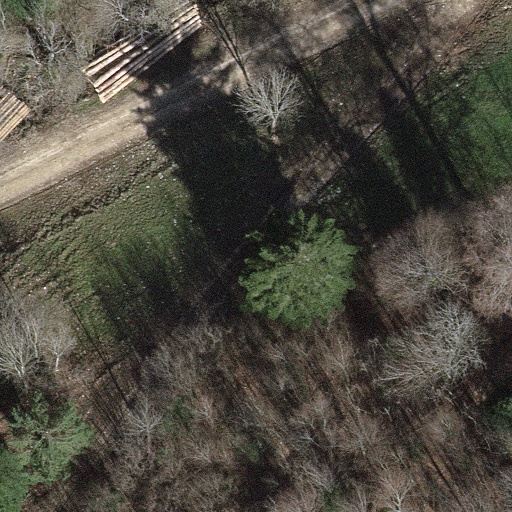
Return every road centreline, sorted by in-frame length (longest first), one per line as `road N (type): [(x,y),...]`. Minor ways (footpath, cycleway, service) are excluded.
road 1 (track): [(80,511),(399,87),(476,0)]
road 2 (track): [(0,191),(400,0)]
